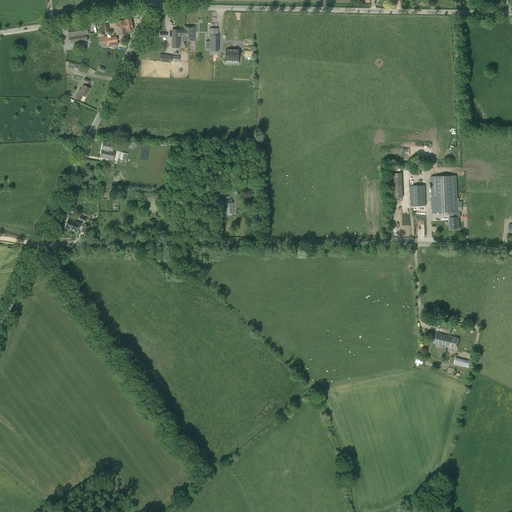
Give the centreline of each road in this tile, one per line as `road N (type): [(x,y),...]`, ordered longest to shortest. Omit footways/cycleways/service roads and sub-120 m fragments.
road 1 (unclassified): [(511,252),(416,243),(38,244)]
road 2 (unclassified): [(154,8),(511,14)]
road 3 (track): [(201,475),(38,244)]
road 4 (unclassified): [(38,244),(154,8)]
road 5 (unclassified): [(0,32),(154,8)]
